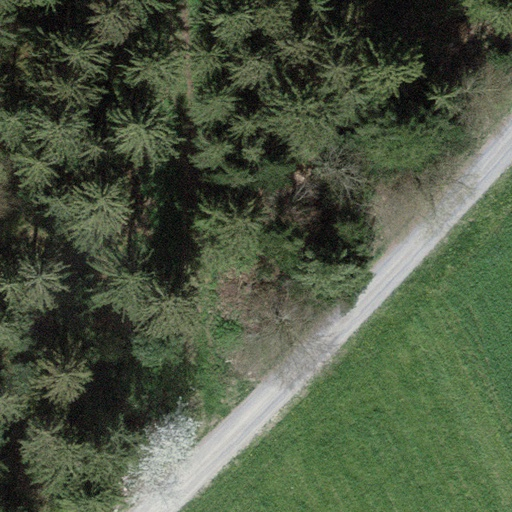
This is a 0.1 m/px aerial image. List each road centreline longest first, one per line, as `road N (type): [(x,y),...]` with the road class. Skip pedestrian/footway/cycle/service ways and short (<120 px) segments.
road 1 (track): [(511,67),(273,338),(95,511)]
road 2 (track): [(195,0),(180,429)]
